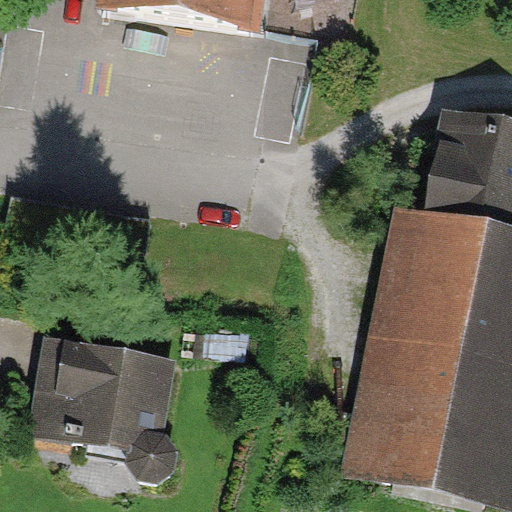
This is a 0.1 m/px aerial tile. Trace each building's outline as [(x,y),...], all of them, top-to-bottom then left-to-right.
[(268,0),(100,0),(99,13),(262,39),(268,0)] [(511,139),(451,127),(430,233),(511,249),(511,139)] [(151,232),(13,210),(2,282),(140,304),(151,232)] [(481,511),(511,511),(511,252),(395,229),(343,485),(481,511)] [(168,432),(177,363),(50,344),(33,451),(127,466),(142,486),(159,487),(171,476),(179,452),(168,432)]
